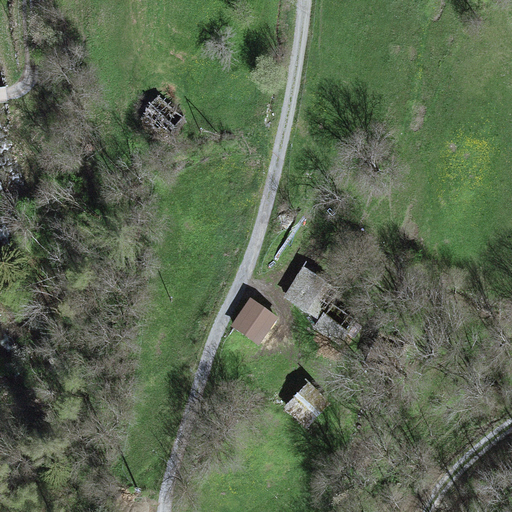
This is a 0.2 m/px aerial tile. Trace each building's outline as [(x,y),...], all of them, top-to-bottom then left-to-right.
[(166,112),(130,93),(111,129),(147,148),(166,112)] [(325,286),(297,268),(279,297),(307,314),(325,286)] [(241,292),(222,315),(255,342),(274,319),(241,292)] [(326,320),(307,339),(325,357),(344,338),(326,320)] [(308,392),(288,411),(304,429),(325,410),(308,392)]
